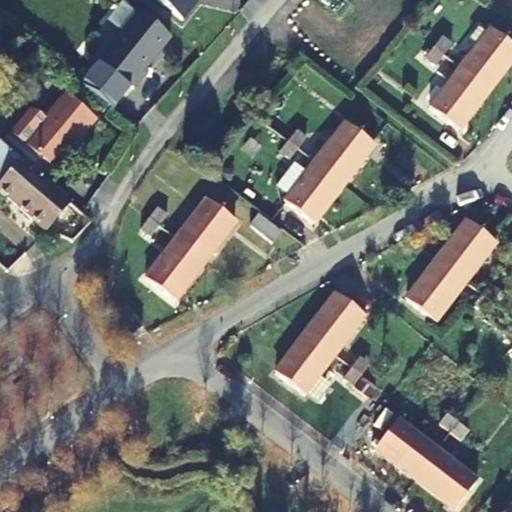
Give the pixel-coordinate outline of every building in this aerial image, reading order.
[(151,0),(180,22),(197,0),(151,0)] [(170,40),(138,15),(80,86),(90,94),(109,71),(132,90),(143,77),(139,74),(143,70),(146,70),(170,40)] [(459,69),(490,93),(511,64),(511,46),(490,30),(459,69)] [(426,44),(441,55),(446,49),(431,37),(426,44)] [(441,55),(426,44),(421,50),(436,62),(441,55)] [(490,93),(459,69),(429,109),(459,133),(490,93)] [(109,71),(90,94),(114,113),(132,90),(109,71)] [(279,89),(257,72),(249,83),(248,84),(269,101),(279,89)] [(270,103),(246,85),(238,97),(261,115),(270,103)] [(0,146),(43,182),(94,121),(66,97),(45,123),(40,119),(28,121),(13,139),(9,136),(0,146)] [(315,163),(346,187),(376,147),(346,124),(315,163)] [(281,137),(295,148),(303,138),(289,127),(281,137)] [(289,156),(295,148),(281,137),(275,145),(289,156)] [(69,203),(43,182),(0,146),(0,193),(44,232),(69,203)] [(346,187),(315,163),(286,202),(316,225),(346,187)] [(247,184),(240,193),(262,210),(269,200),(247,184)] [(176,240),(207,263),(237,225),(206,201),(176,240)] [(143,214),(156,225),(161,218),(148,208),(143,214)] [(156,225),(143,214),(137,221),(151,232),(156,225)] [(283,234),(262,218),(252,231),(274,246),(283,234)] [(436,261),(465,283),(496,244),(467,222),(436,261)] [(207,263),(176,240),(146,279),(177,303),(207,263)] [(465,283),(436,261),(405,301),(434,323),(465,283)] [(372,275),(364,285),(385,303),(394,292),(372,275)] [(487,301),(500,310),(505,303),(493,293),(487,301)] [(305,334),(335,357),(365,318),(335,294),(305,334)] [(494,317),(500,310),(487,301),(482,308),(494,317)] [(128,304),(116,313),(132,334),(144,325),(128,304)] [(494,317),(482,308),(477,315),(489,324),(494,317)] [(304,396),(305,396),(318,379),(335,357),(305,334),(274,373),(304,396)] [(354,372),(368,383),(374,376),(360,365),(354,372)] [(363,390),(368,383),(354,372),(349,379),(363,390)] [(328,387),(318,379),(305,396),(315,403),(328,387)] [(343,416),(360,395),(347,384),(330,406),(343,416)] [(454,432),(464,419),(457,413),(446,426),(454,432)] [(471,425),(464,419),(454,432),(461,438),(471,425)] [(415,482),(439,452),(398,420),(374,451),(415,482)] [(439,452),(415,482),(454,511),(478,482),(439,452)]
